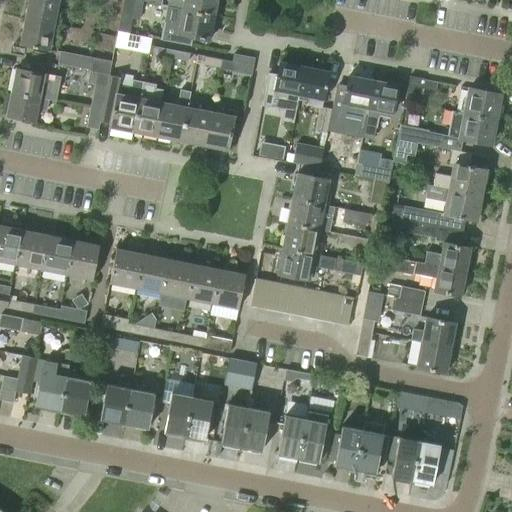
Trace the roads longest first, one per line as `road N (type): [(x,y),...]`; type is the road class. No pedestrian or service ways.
road 1 (unclassified): [(0,435),(359,511)]
road 2 (residential): [(484,397),(365,372),(324,344),(247,327)]
road 3 (unclassified): [(511,56),(347,22)]
road 4 (residential): [(159,194),(0,161)]
road 5 (residential): [(484,397),(511,262)]
